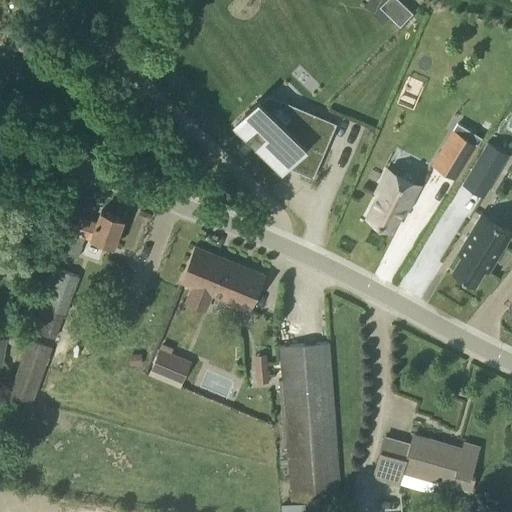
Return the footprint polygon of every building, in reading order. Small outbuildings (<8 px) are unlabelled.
[(403,2),(390,15),(400,25),(413,12),(403,2)] [(287,127),(260,101),(236,125),(283,170),(287,165),(313,179),(338,126),(316,115),(313,120),(302,114),(287,127)] [(454,130),(446,143),(433,164),(457,178),(478,144),(454,130)] [(490,141),(477,163),(498,176),(511,154),(490,141)] [(388,167),(383,176),(375,192),(379,194),(367,217),(393,230),(405,207),(409,209),(421,184),(388,167)] [(113,246),(124,218),(102,210),(97,222),(80,216),(74,232),(66,229),(58,249),(77,256),(85,235),(113,246)] [(475,284),(485,268),(489,270),(511,232),(511,231),(483,213),(459,252),(463,255),(453,271),(475,284)] [(250,308),(266,275),(195,245),(183,281),(192,285),(185,302),(206,311),(213,293),(250,308)] [(56,338),(78,274),(53,266),(31,329),(56,338)] [(32,404),(52,346),(28,338),(9,396),(32,404)] [(149,373),(161,378),(172,351),(175,346),(162,341),(160,346),(149,373)] [(294,504),(340,500),(329,341),(281,345),(294,504)] [(254,353),(258,381),(270,379),(267,351),(254,353)] [(475,477),(472,476),(480,447),(464,443),(462,450),(449,446),(449,444),(429,438),(428,440),(413,436),(410,445),(384,437),(373,476),(400,483),(402,474),(403,471),(472,490),(475,477)]
